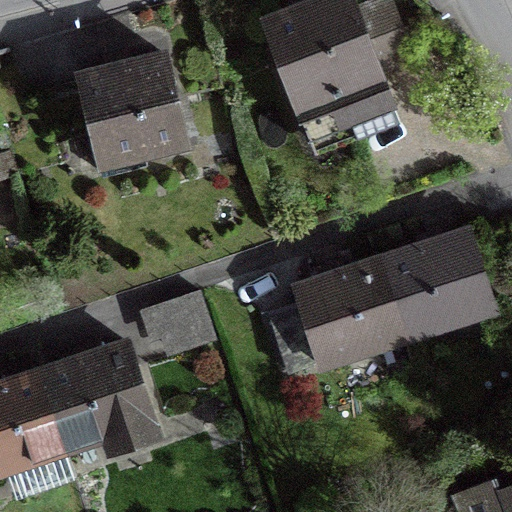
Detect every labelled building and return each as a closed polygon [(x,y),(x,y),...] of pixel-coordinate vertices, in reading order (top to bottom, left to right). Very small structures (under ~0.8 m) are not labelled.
[(386,0),(385,0),(354,12),(349,0),(327,0),(315,5),(313,0),(312,0),(287,10),(289,15),(261,26),(307,142),(391,110),(377,74),(410,61),(386,0)] [(95,162),(183,140),(163,59),(131,67),(129,61),(102,68),(103,74),(75,81),(95,162)] [(414,240),(417,250),(380,263),(404,337),(491,308),(467,234),(441,243),(437,232),(414,240)] [(404,337),(380,263),(341,275),(338,265),(315,272),(318,283),(291,292),(298,313),(268,323),(285,375),(404,337)] [(155,341),(166,337),(172,355),(212,342),(196,293),(145,311),(155,341)] [(73,352),(76,363),(38,376),(63,449),(150,420),(126,346),(99,355),(96,345),(73,352)] [(0,469),(63,449),(38,376),(0,388),(0,469)] [(511,511),(511,470),(454,496),(460,511),(511,511)]
